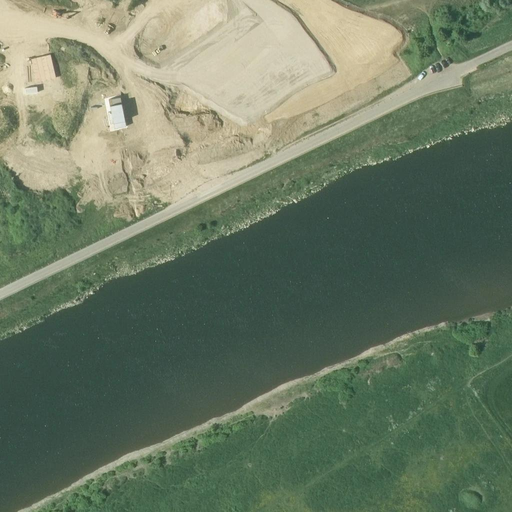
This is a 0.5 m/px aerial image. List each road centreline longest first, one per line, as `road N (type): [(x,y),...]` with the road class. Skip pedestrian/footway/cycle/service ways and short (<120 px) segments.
road 1 (unclassified): [(0,290),(260,164),(437,109),(511,67)]
road 2 (track): [(194,197),(156,147),(137,83),(111,45)]
